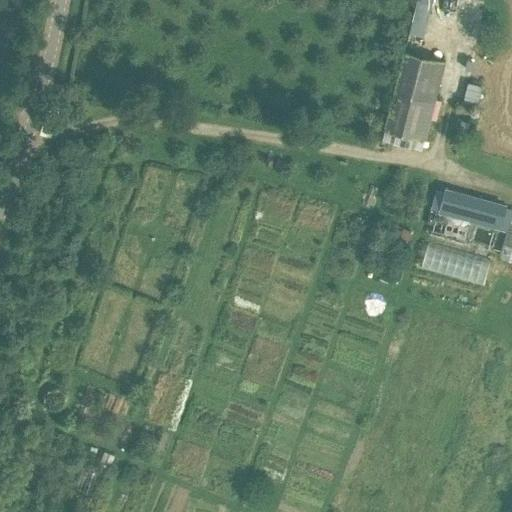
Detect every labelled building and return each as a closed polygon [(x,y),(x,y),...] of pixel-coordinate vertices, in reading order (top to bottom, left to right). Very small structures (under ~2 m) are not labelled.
[(395,88),(437,99),(447,60),(405,49),(395,88)] [(427,138),(437,99),(395,88),(385,128),(427,138)] [(511,208),(444,189),(437,212),(504,230),(511,208)] [(511,209),(498,256),(511,260),(511,209)] [(404,228),(399,239),(407,242),(411,231),(404,228)] [(490,259),(428,241),(420,266),(483,284),(490,259)] [(109,459),(104,457),(101,465),(107,467),(109,459)]
